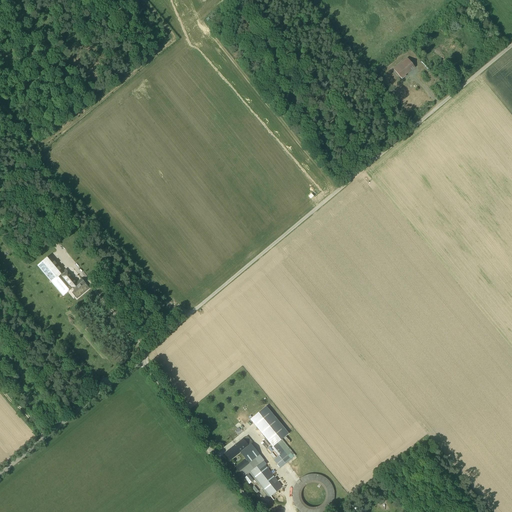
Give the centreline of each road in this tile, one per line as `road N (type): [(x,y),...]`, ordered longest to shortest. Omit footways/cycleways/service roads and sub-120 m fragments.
road 1 (unclassified): [(141,358),(511,42)]
road 2 (unclassified): [(259,511),(141,358)]
road 3 (unclassified): [(46,436),(141,358)]
